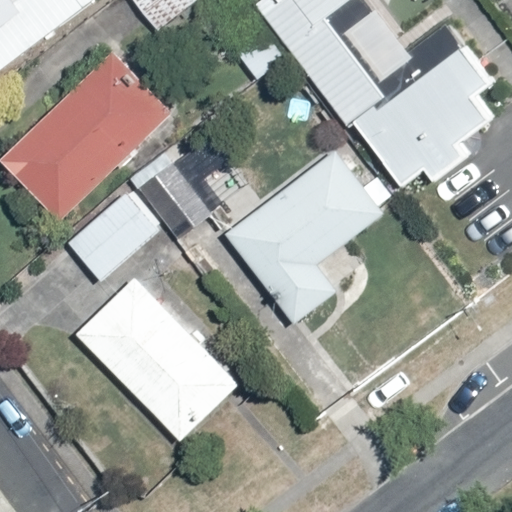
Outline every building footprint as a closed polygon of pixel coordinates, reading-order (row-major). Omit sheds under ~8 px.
[(0,0),(0,67),(89,0),(0,0)] [(356,119),(406,184),(429,167),(438,178),(469,154),(459,140),(492,115),(476,94),(495,81),(451,23),(414,52),(374,0),(259,0),(258,2),(350,123),(356,119)] [(122,41),(4,157),(63,217),(182,101),(122,41)] [(339,146),(229,231),(298,320),(341,288),(320,262),(388,209),(339,146)] [(171,224),(180,236),(213,212),(168,148),(134,172),(140,181),(71,240),(106,280),(171,224)] [(138,274),(79,331),(183,437),(242,380),(138,274)]
